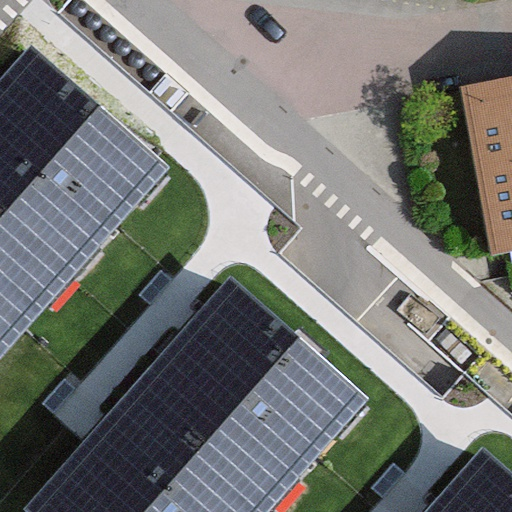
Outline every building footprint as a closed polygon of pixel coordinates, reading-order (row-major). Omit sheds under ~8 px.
[(0,82),(0,223),(65,283),(169,169),(33,46),(0,82)] [(511,90),(464,99),(491,263),(511,259),(511,90)] [(0,355),(65,283),(0,223),(0,355)] [(131,390),(265,511),(268,511),(371,399),(235,275),(131,390)] [(265,511),(131,390),(26,506),(32,511),(265,511)] [(427,511),(511,511),(511,476),(483,451),(427,511)]
